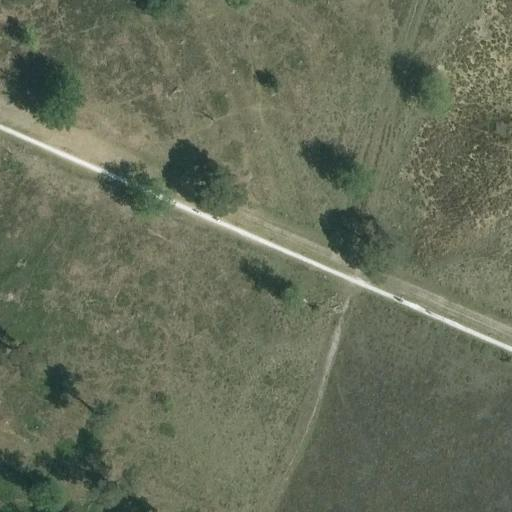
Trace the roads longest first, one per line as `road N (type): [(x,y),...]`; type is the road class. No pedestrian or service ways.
road 1 (track): [(0,109),(511,334)]
road 2 (track): [(350,281),(300,434),(259,511)]
